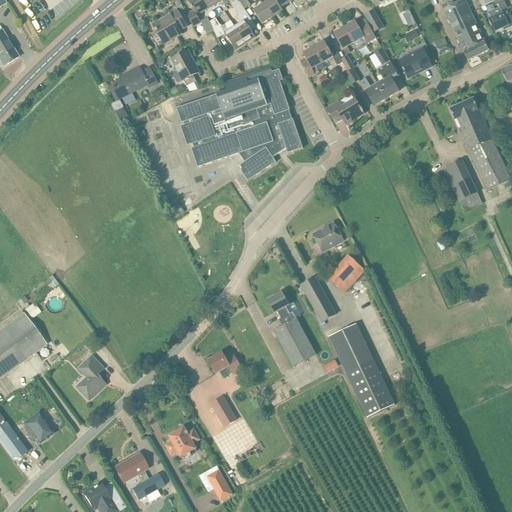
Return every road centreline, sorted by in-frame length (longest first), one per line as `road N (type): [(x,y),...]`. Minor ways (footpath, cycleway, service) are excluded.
road 1 (unclassified): [(11,511),(235,284),(276,221),(338,156)]
road 2 (unclassified): [(338,156),(429,94),(511,53)]
road 3 (secondary): [(0,110),(116,0)]
road 4 (unclassified): [(338,156),(279,46)]
